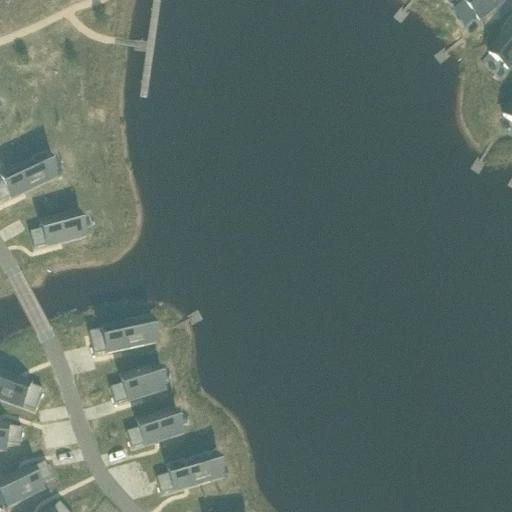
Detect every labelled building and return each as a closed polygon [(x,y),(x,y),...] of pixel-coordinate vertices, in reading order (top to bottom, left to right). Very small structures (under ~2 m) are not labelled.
[(467,0),(463,4),(476,21),(478,23),(506,0),(467,0)] [(476,21),(463,4),(451,14),(464,31),(476,21)] [(511,26),(505,35),(488,56),(506,71),(511,64),(511,26)] [(511,103),(502,118),(511,125),(511,103)] [(0,180),(2,186),(0,187),(0,206),(10,202),(21,197),(44,186),(53,182),(54,181),(54,180),(45,160),(44,159),(43,160),(34,164),(0,179),(0,180)] [(42,233),(29,236),(33,253),(46,249),(46,250),(58,247),(84,240),(77,216),(40,226),(42,233)] [(101,333),(88,335),(89,340),(90,342),(93,358),(106,355),(106,356),(117,354),(119,353),(121,353),(144,348),(154,346),(155,346),(155,345),(151,323),(150,322),(149,322),(139,324),(101,332),(101,333)] [(122,387),(109,391),(114,408),(127,404),(137,401),(139,401),(141,400),(164,393),(157,369),(120,381),(122,387)] [(0,376),(0,402),(21,411),(21,410),(34,415),(42,393),(30,388),(21,385),(19,384),(17,383),(0,376)] [(138,432),(125,436),(130,452),(143,448),(144,449),(154,446),(156,445),(158,444),(180,437),(173,414),(136,425),(138,432)] [(0,452),(4,453),(5,447),(18,449),(21,432),(7,430),(7,429),(0,428),(0,452)] [(168,477),(155,481),(160,498),(173,494),(173,495),(183,492),(185,491),(187,491),(210,485),(220,482),(221,481),(221,480),(215,459),(215,458),(214,458),(204,461),(167,471),(168,477)] [(0,485),(0,494),(6,507),(7,510),(42,493),(39,487),(51,481),(44,465),(31,471),(23,475),(21,476),(19,477),(0,485)]
